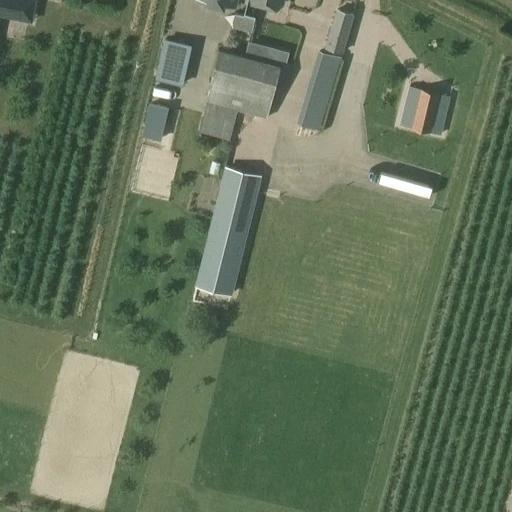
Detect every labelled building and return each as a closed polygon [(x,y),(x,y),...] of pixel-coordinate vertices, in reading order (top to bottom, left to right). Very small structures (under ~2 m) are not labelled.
[(0,0),(0,15),(15,19),(19,0),(0,0)] [(247,0),(247,1),(281,10),(283,0),(247,0)] [(337,8),(325,47),(341,52),(353,13),(352,13),(337,8)] [(232,26),(251,33),(256,17),(237,10),(232,26)] [(180,84),(190,43),(163,37),(153,77),(180,84)] [(208,103),(200,132),(231,140),(238,111),(251,58),(219,49),(205,102),(208,103)] [(300,124),(323,129),(340,54),(317,49),(300,124)] [(251,58),(238,111),(267,119),(281,68),(281,66),(251,58)] [(409,85),(401,115),(411,118),(409,126),(420,129),(420,127),(441,133),(450,97),(409,85)] [(159,139),(168,105),(149,100),(140,134),(159,139)] [(231,297),(239,264),(260,179),(225,170),(196,289),(231,297)] [(372,174),(369,185),(421,200),(424,189),(372,174)]
